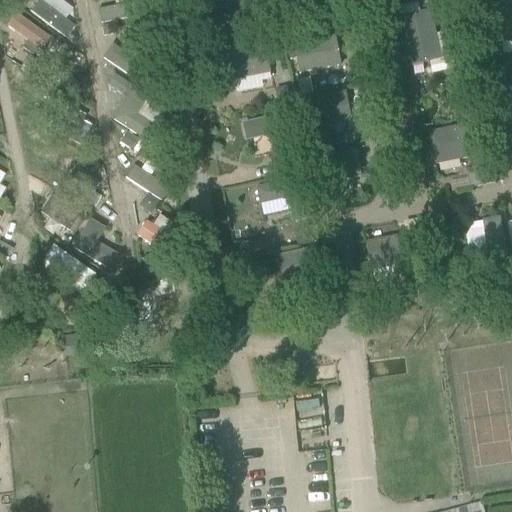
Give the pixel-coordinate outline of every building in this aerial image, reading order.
[(64,39),(76,25),(47,0),(37,0),(30,9),(64,39)] [(252,20),(247,0),(199,0),(201,13),(229,7),(231,23),(252,20)] [(311,0),(281,0),(285,20),(314,15),(311,0)] [(446,0),(431,0),(435,19),(449,16),(446,0)] [(267,9),(256,12),(260,30),(271,28),(267,9)] [(396,18),(402,41),(436,34),(430,11),(396,18)] [(23,18),(12,32),(38,51),(49,37),(23,18)] [(252,21),(239,24),(242,38),(255,35),(252,21)] [(110,26),(101,27),(103,37),(112,35),(110,26)] [(436,37),(435,36),(402,42),(407,64),(440,58),(436,37)] [(334,39),(293,46),(298,75),(339,67),(334,39)] [(501,40),(483,42),(485,58),(502,56),(501,40)] [(111,46),(101,60),(140,85),(149,71),(111,46)] [(269,74),(265,46),(225,53),(231,82),(269,74)] [(499,62),(479,66),(482,81),(502,78),(499,62)] [(287,87),(282,94),(283,102),(296,100),(293,86),(287,87)] [(147,101),(132,92),(112,121),(152,147),(162,133),(162,114),(146,104),(147,101)] [(345,93),(303,100),(308,128),(349,120),(345,93)] [(457,97),(449,112),(465,121),(473,106),(457,97)] [(511,98),(490,102),(497,145),(511,142),(511,98)] [(81,124),(83,118),(62,108),(48,134),(70,146),(73,142),(82,146),(91,129),(81,124)] [(287,115),(242,126),(245,142),(272,136),(279,155),(295,150),(287,115)] [(477,125),(428,134),(434,167),(482,158),(477,125)] [(126,134),(119,144),(131,152),(138,142),(126,134)] [(355,150),(314,158),(319,186),(361,178),(355,150)] [(70,152),(62,165),(69,169),(77,155),(70,152)] [(87,162),(83,169),(95,175),(99,168),(87,162)] [(283,163),(268,166),(271,180),(286,177),(283,163)] [(135,164),(125,178),(161,201),(170,187),(135,164)] [(478,168),(466,170),(470,190),(483,187),(478,168)] [(299,179),(255,189),(258,206),(286,201),(291,223),(309,218),(299,179)] [(146,196),(138,208),(150,215),(158,204),(146,196)] [(68,233),(79,216),(50,200),(39,214),(68,233)] [(487,254),(468,257),(470,274),(508,269),(500,219),(481,222),(487,254)] [(96,245),(105,231),(90,222),(73,251),(111,274),(119,259),(96,245)] [(315,227),(294,232),(297,247),(318,242),(315,227)] [(404,237),(365,244),(369,272),(409,264),(404,237)] [(0,244),(0,253),(7,257),(11,251),(0,244)] [(53,248),(43,263),(75,282),(84,267),(53,248)] [(319,279),(313,249),(275,258),(282,286),(319,279)] [(153,258),(141,260),(143,272),(155,270),(153,258)] [(61,358),(91,355),(88,332),(59,335),(61,358)] [(484,511),(482,503),(450,511),(484,511)]
